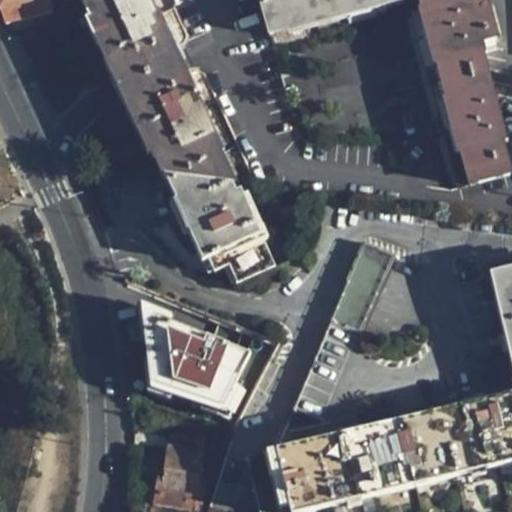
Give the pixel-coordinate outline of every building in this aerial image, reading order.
[(0,0),(0,4),(7,24),(52,14),(47,0),(0,0)] [(160,152),(172,178),(232,186),(144,0),(83,0),(84,3),(82,3),(154,155),(160,152)] [(259,0),(269,35),(396,0),(418,0),(470,185),(509,175),(473,45),(496,39),(487,4),(464,9),(461,0),(259,0)] [(160,176),(164,177),(172,178),(160,152),(154,155),(150,157),(160,176)] [(172,178),(164,177),(175,200),(181,198),(172,178)] [(235,193),(232,186),(172,178),(181,198),(175,200),(172,202),(201,264),(207,261),(213,274),(228,267),(237,285),(274,268),(240,192),(235,193)] [(393,256),(363,243),(327,329),(292,409),(323,421),(393,256)] [(511,393),(274,450),(289,511),(306,511),(511,462),(511,268),(489,274),(511,370),(511,393)] [(151,362),(158,364),(164,333),(157,331),(151,362)] [(212,344),(164,333),(158,364),(162,365),(161,378),(201,387),(212,344)] [(166,445),(164,463),(163,472),(157,472),(154,494),(160,494),(159,504),(202,511),(205,488),(198,486),(204,436),(170,431),(169,445),(166,445)] [(259,511),(289,511),(274,450),(246,457),(259,511)]
